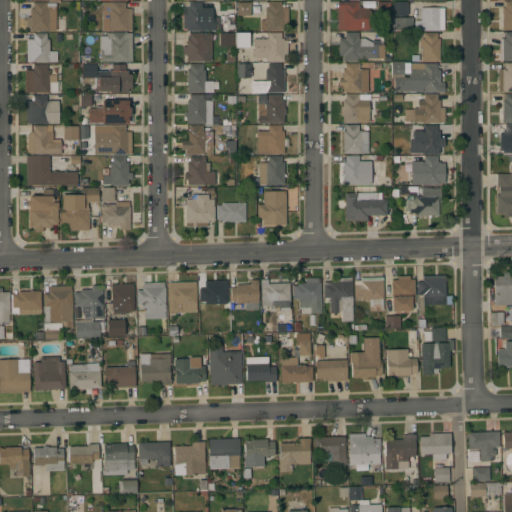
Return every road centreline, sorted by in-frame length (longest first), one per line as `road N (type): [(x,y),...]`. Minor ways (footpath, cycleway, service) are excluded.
road 1 (residential): [(0,420),(511,405)]
road 2 (tertiary): [(0,260),(473,245)]
road 3 (residential): [(5,0),(6,260)]
road 4 (residential): [(159,0),(161,256)]
road 5 (residential): [(310,0),(310,249)]
road 6 (residential): [(473,0),(473,245)]
road 7 (residential): [(473,245),(475,406)]
